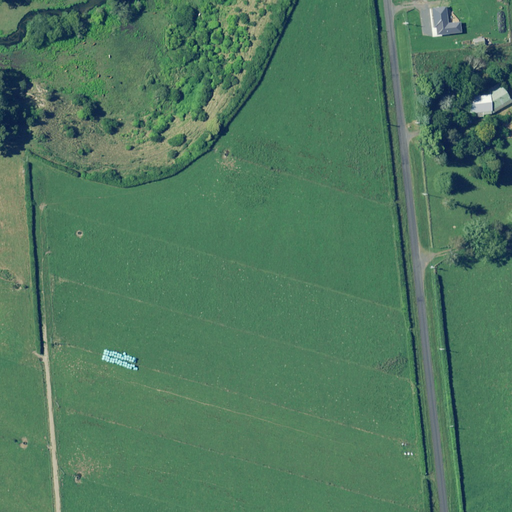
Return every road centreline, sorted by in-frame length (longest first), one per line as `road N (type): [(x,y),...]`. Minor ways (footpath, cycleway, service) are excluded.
road 1 (unclassified): [(445,511),(388,0)]
road 2 (track): [(31,184),(55,511)]
